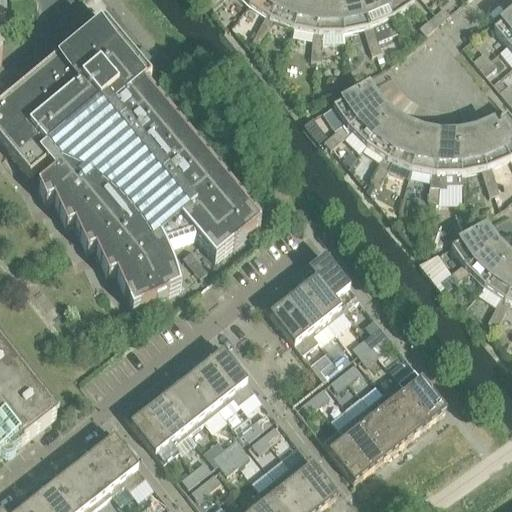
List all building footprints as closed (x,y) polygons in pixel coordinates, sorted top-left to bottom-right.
[(236,0),(248,11),(256,0),(214,0),(206,7),(213,15),(229,0),(236,0)] [(269,24),(282,0),(256,0),(248,11),(265,22),(269,24)] [(293,35),(302,0),(282,0),(269,24),(265,22),(252,47),(261,51),(274,27),(293,35)] [(318,39),(321,0),(320,0),(302,0),(293,35),(312,38),(318,39)] [(343,39),(338,0),(325,0),(321,0),(318,39),(312,38),(310,66),(320,67),(323,39),(343,39)] [(368,33),(357,0),(338,0),(343,39),(363,35),(368,33)] [(391,24),(378,0),(357,0),(368,33),(363,35),(371,61),(381,58),(373,32),(391,24)] [(413,9),(405,0),(378,0),(391,24),(412,10),(413,9)] [(449,21),(443,13),(434,21),(440,29),(449,21)] [(506,52),(511,46),(511,18),(493,35),(506,52)] [(0,147),(29,183),(45,169),(54,179),(37,193),(45,211),(53,207),(66,236),(74,232),(86,260),(94,257),(107,285),(115,282),(132,318),(168,301),(168,300),(180,295),(177,283),(174,273),(169,262),(165,252),(193,243),(214,268),(233,253),(260,231),(257,228),(256,229),(236,205),(237,204),(235,201),(234,202),(224,191),(225,190),(223,187),(222,188),(215,180),(216,179),(214,176),(213,177),(203,166),(205,165),(202,162),(201,163),(194,155),(196,154),(193,151),(192,153),(182,141),(184,140),(182,137),(180,139),(174,130),(175,129),(173,127),(171,128),(162,116),(163,115),(161,113),(159,114),(153,106),(154,105),(152,102),(150,103),(141,91),(142,90),(141,89),(151,81),(141,70),(103,24),(59,61),(11,101),(2,89),(0,86),(0,80),(3,77),(0,73),(0,70),(1,70),(0,69),(0,147)] [(434,34),(427,26),(418,34),(425,41),(434,34)] [(478,75),(489,66),(483,58),(472,67),(478,75)] [(485,82),(496,73),(489,66),(478,75),(485,82)] [(504,106),(511,99),(511,92),(509,89),(498,99),(504,106)] [(348,134),(378,109),(367,93),(332,112),(344,130),(348,134)] [(365,152),(390,121),(378,109),(348,134),(344,130),(323,148),(330,156),(351,138),(365,152)] [(511,162),(511,127),(505,120),(490,130),(509,165),(511,162)] [(387,165),(405,131),(390,121),(365,152),(382,163),(387,165)] [(509,165),(490,130),(474,137),(485,174),(480,176),(488,202),(499,199),(490,173),(509,165)] [(410,175),(421,138),(405,131),(387,165),(382,163),(369,188),(379,192),(387,176),(408,184),(410,175)] [(485,174),(474,137),(456,141),(461,180),(480,176),(485,174)] [(435,180),(439,141),(421,138),(410,175),(408,184),(429,189),(430,179),(435,180)] [(461,180),(456,141),(439,141),(435,180),(430,179),(429,189),(427,207),(438,208),(441,180),(461,180)] [(349,157),(342,166),(349,172),(357,162),(349,157)] [(430,254),(456,240),(451,231),(440,237),(430,243),(430,254)] [(465,275),(495,250),(485,234),(450,253),(462,271),(465,275)] [(483,293),(508,262),(495,250),(465,275),(462,271),(440,289),(447,297),(468,279),(483,293)] [(504,306),(511,291),(511,265),(508,262),(483,293),(500,304),(504,306)] [(358,307),(324,263),(308,277),(338,316),(342,319),(358,307)] [(338,316),(308,277),(301,282),(302,282),(308,290),(299,297),(327,331),(342,319),(338,316)] [(511,310),(511,291),(504,306),(500,304),(487,329),(496,333),(509,309),(511,310)] [(327,331),(299,297),(292,303),(285,295),(286,295),(285,294),(277,300),(311,344),(313,343),(327,331)] [(311,344),(277,300),(262,312),(301,362),(318,349),(313,343),(311,344)] [(370,355),(386,342),(379,333),(363,345),(363,346),(370,355)] [(376,363),(393,350),(386,342),(370,355),(376,363)] [(370,355),(363,346),(363,345),(351,354),(359,364),(370,355)] [(254,399),(215,349),(199,362),(233,406),(238,412),(254,399)] [(365,372),(376,363),(370,355),(359,364),(365,372)] [(338,376),(349,367),(342,358),(331,367),(338,376)] [(0,461),(2,463),(4,464),(7,464),(9,464),(12,462),(13,461),(15,458),(15,456),(17,454),(38,438),(53,426),(0,359),(0,461)] [(233,406),(199,362),(192,367),(193,368),(199,376),(191,383),(218,417),(233,406)] [(327,385),(338,376),(331,367),(320,376),(327,385)] [(348,389),(359,380),(352,371),(341,380),(348,389)] [(445,417),(430,399),(430,398),(413,376),(397,389),(428,430),(445,417)] [(218,417),(191,383),(183,389),(176,381),(177,381),(176,380),(168,386),(203,429),(218,417)] [(336,398),(348,389),(341,380),(329,389),(336,398)] [(203,429),(168,386),(162,391),(163,392),(169,400),(160,407),(188,441),(203,429)] [(428,430),(397,389),(381,401),(413,442),(428,430)] [(318,413),(329,404),(322,395),(311,404),(318,413)] [(413,442),(381,401),(366,413),(398,454),(413,442)] [(188,441),(160,407),(153,413),(146,405),(146,404),(138,410),(172,453),(174,452),(188,441)] [(306,422),(318,413),(311,404),(299,413),(306,422)] [(172,453),(138,410),(123,422),(163,471),(178,458),(174,452),(172,453)] [(398,454),(366,413),(351,425),(383,466),(398,454)] [(259,438),(271,429),(264,420),(252,429),(259,438)] [(383,466),(351,425),(336,437),(368,478),(383,466)] [(248,447),(259,438),(252,429),(241,438),(248,447)] [(269,451),(280,442),(273,433),(262,442),(269,451)] [(145,485),(106,435),(90,448),(129,498),(145,485)] [(368,478),(336,437),(321,449),(353,490),(368,478)] [(244,450),(237,441),(234,443),(241,452),(244,450)] [(258,460),(269,451),(262,442),(251,451),(258,460)] [(230,464),(242,455),(235,446),(224,455),(230,464)] [(129,498),(90,448),(83,453),(84,454),(90,462),(82,468),(109,503),(124,491),(129,498)] [(219,473),(230,464),(224,455),(212,464),(219,473)] [(237,472),(249,463),(242,455),(230,464),(237,472)] [(324,511),(336,503),(304,462),(288,475),(316,511),(324,511)] [(226,481),(237,472),(230,464),(219,473),(226,481)] [(97,511),(109,503),(82,468),(74,475),(67,467),(68,466),(67,466),(60,471),(92,511),(97,511)] [(199,486),(210,477),(203,468),(192,477),(199,486)] [(92,511),(60,471),(53,477),(54,477),(60,486),(52,492),(67,511),(92,511)] [(316,511),(288,475),(273,487),(292,511),(316,511)] [(187,494),(199,486),(192,477),(181,486),(187,494)] [(209,498),(220,489),(213,480),(202,489),(209,498)] [(292,511),(273,487),(257,499),(267,511),(292,511)] [(67,511),(52,492),(44,498),(37,490),(38,490),(37,489),(30,495),(43,511),(67,511)] [(197,507),(209,498),(202,489),(190,498),(197,507)] [(43,511),(30,495),(23,501),(24,501),(30,509),(26,511),(43,511)] [(267,511),(257,499),(243,510),(243,511),(267,511)]
